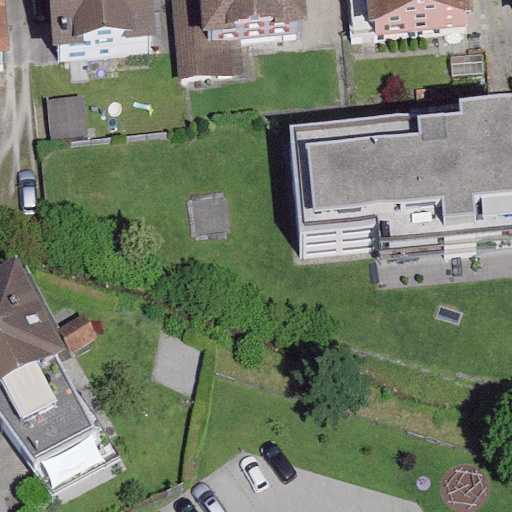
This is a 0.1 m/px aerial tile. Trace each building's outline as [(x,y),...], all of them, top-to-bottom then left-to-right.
[(5,0),(0,0),(0,68),(11,67),(5,0)] [(164,56),(159,0),(49,0),(55,64),(164,56)] [(176,8),(181,81),(247,77),(245,46),(304,42),(301,0),(200,0),(201,7),(176,8)] [(469,0),(348,0),(353,43),(472,32),(469,0)] [(511,132),(292,154),(304,273),(511,252),(511,132)] [(42,292),(0,310),(0,434),(54,486),(123,457),(42,292)]
